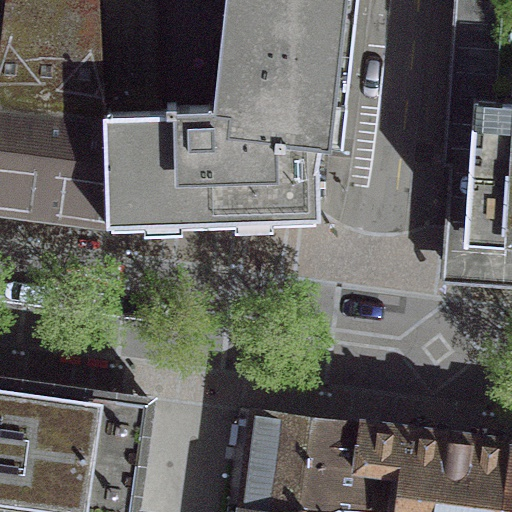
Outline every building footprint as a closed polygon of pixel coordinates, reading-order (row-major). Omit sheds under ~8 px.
[(0,0),(0,206),(103,220),(99,113),(102,113),(102,103),(100,103),(100,83),(98,83),(93,0),(0,0)] [(102,113),(99,113),(103,220),(315,215),(314,164),(313,164),(315,143),(325,144),(350,0),(235,0),(223,108),(207,107),(170,108),(170,111),(102,113)] [(442,114),(461,116),(453,237),(504,240),(503,261),(511,261),(511,101),(485,99),(492,9),(449,6),(447,41),(442,114)] [(129,511),(145,398),(0,377),(0,506),(40,511),(129,511)] [(358,425),(253,412),(241,505),(298,511),(360,511),(366,467),(353,465),(358,425)] [(358,425),(353,465),(366,467),(396,471),(391,511),(497,511),(506,445),(358,425)] [(511,511),(511,445),(506,445),(497,511),(511,511)]
